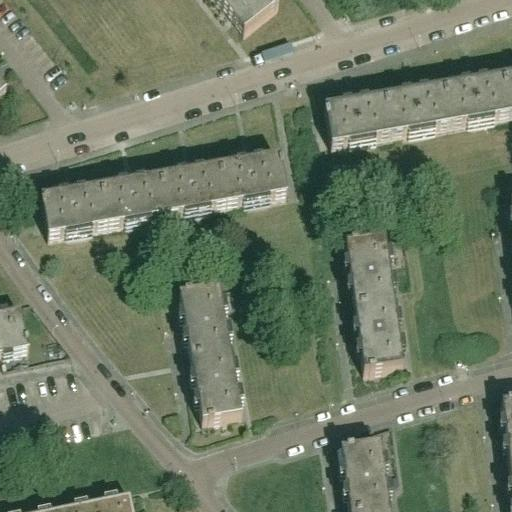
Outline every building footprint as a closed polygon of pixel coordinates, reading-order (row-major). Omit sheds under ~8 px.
[(209,0),(228,25),(232,29),(243,42),(278,15),(267,1),(265,0),(209,0)] [(511,84),(501,86),(508,126),(511,125),(511,84)] [(508,126),(501,86),(476,91),(472,92),(467,92),(442,97),(449,136),(478,131),(508,126)] [(449,136),(442,97),(416,101),(412,102),(408,103),(382,107),(389,146),(419,141),(449,136)] [(389,146),(382,107),(357,111),(353,112),(349,113),(322,117),(324,124),(323,124),(324,130),(325,130),(326,138),(329,157),(359,152),(389,146)] [(285,205),(282,187),(280,178),(281,178),(280,172),(279,172),(278,166),(252,171),(248,171),(243,172),(218,176),(225,216),(255,211),(285,205)] [(225,216),(218,176),(193,181),(188,182),(184,182),(159,187),(166,226),(195,221),(225,216)] [(166,226),(159,187),(134,191),(129,192),(125,193),(99,197),(106,237),(136,232),(166,226)] [(106,237),(99,197),(74,202),(70,203),(66,203),(39,208),(40,214),(40,219),(41,219),(43,228),(44,233),(46,247),(77,242),(106,237)] [(386,272),(386,266),(383,247),(355,251),(349,252),(343,253),(347,282),(348,286),(349,291),(352,318),(392,312),(391,301),(390,296),(388,280),(386,272)] [(221,320),(220,316),(217,298),(189,303),(189,302),(183,303),(183,304),(177,305),(182,332),(183,337),(184,342),(189,369),(228,362),(226,350),(225,346),(223,330),(221,320)] [(397,344),(395,328),(394,323),(392,312),(352,318),(356,345),(357,350),(358,354),(362,382),(368,381),(368,382),(374,381),(402,377),(399,361),(398,352),(397,344)] [(27,352),(26,346),(25,346),(19,319),(1,323),(0,322),(0,363),(27,358),(26,352),(27,352)] [(240,426),(237,408),(236,403),(234,393),(231,378),(230,373),(228,362),(189,369),(193,396),(194,401),(195,405),(200,433),(206,432),(206,433),(213,431),(240,426)] [(511,411),(506,412),(500,413),(503,441),(503,442),(504,446),(504,451),(508,478),(511,477),(511,411)] [(387,511),(386,507),(386,502),(383,487),(382,477),(381,472),(379,454),(351,458),(351,457),(345,458),(345,459),(339,460),(343,489),(344,492),(345,497),(346,511),(387,511)]
